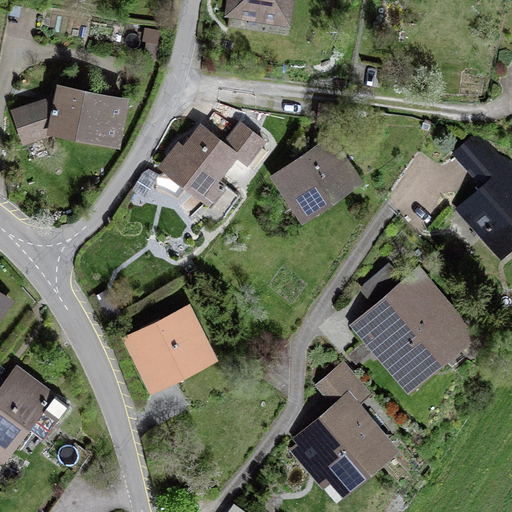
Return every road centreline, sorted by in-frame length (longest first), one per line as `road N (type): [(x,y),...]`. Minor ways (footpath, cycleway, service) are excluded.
road 1 (residential): [(422,164),(299,348),(295,407),(214,511)]
road 2 (residential): [(194,0),(179,79),(138,157),(90,219),(38,260)]
road 3 (unclassified): [(38,260),(96,355),(147,511)]
